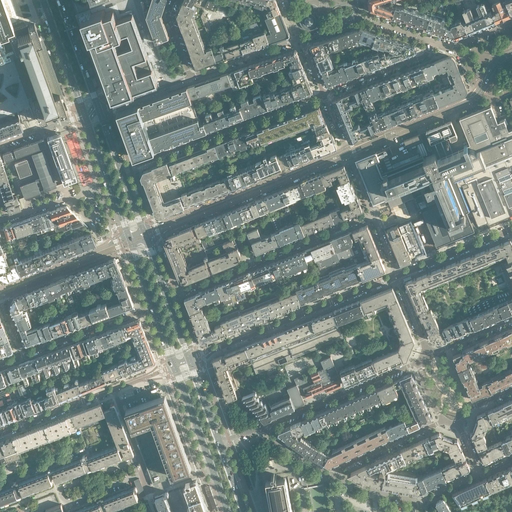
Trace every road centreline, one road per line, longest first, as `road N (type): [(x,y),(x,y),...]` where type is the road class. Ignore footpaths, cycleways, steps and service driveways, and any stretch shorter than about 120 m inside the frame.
road 1 (residential): [(188,358),(396,276)]
road 2 (residential): [(167,298),(371,215)]
road 3 (tertiary): [(345,150),(142,230)]
road 4 (unclassified): [(145,235),(347,154)]
road 5 (residential): [(323,93),(120,171)]
road 6 (residential): [(417,364),(260,430)]
road 7 (residential): [(0,364),(154,307)]
road 8 (primary): [(244,511),(188,358)]
road 9 (tertiary): [(477,95),(345,150)]
road 10 (tertiary): [(128,236),(0,290)]
road 11 (primary): [(84,114),(128,236)]
road 12 (residential): [(396,276),(511,229)]
road 13 (residential): [(432,41),(424,55),(323,93)]
road 14 (residential): [(332,476),(442,420)]
road 15 (residential): [(0,433),(114,388)]
road 16 (primary): [(43,0),(84,114)]
